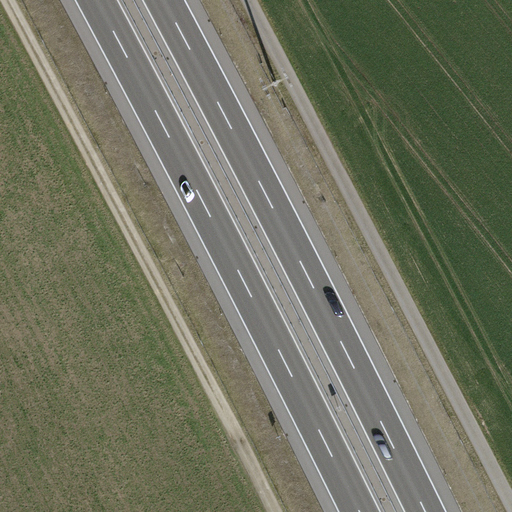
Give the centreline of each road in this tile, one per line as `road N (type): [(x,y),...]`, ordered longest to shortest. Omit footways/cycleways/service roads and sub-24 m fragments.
road 1 (motorway): [(96,0),(361,511)]
road 2 (track): [(8,0),(273,511)]
road 3 (motorway): [(425,511),(164,0)]
road 4 (track): [(511,503),(249,0)]
